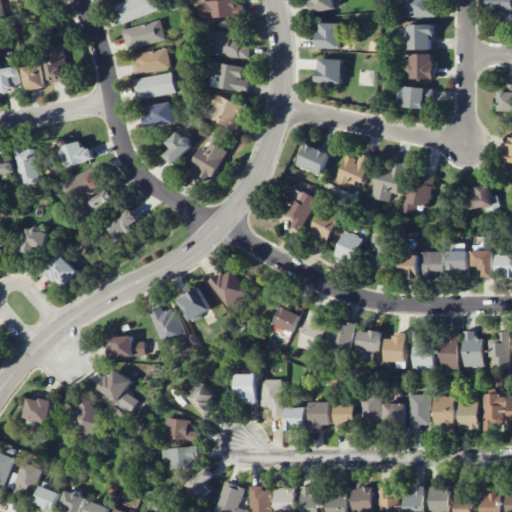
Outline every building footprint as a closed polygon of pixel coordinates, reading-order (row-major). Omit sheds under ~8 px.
[(126,0),(114,5),(122,24),(159,10),(154,0),(126,0)] [(199,18),(243,17),(243,4),(236,4),(235,0),(221,0),(199,1),(199,18)] [(311,0),(312,12),(334,10),(333,0),(311,0)] [(402,0),(403,17),(435,17),(435,2),(431,2),(431,0),(402,0)] [(511,0),(487,0),(487,13),(500,13),(501,26),(511,25),(511,0)] [(166,40),(160,19),(123,29),(128,50),(166,40)] [(341,49),(342,23),(319,23),(319,48),(341,49)] [(409,50),(433,49),(433,25),(400,25),(400,42),(409,42),(409,50)] [(232,31),(208,30),(207,56),(250,57),(250,44),(232,43),(232,31)] [(68,80),(62,43),(43,46),(50,83),(68,80)] [(132,54),(136,74),(171,68),(167,48),(132,54)] [(435,54),(410,53),(410,78),(435,79),(435,54)] [(344,59),(319,58),(318,82),(343,83),(344,59)] [(245,67),(214,61),(209,86),(247,93),(250,80),(242,79),(245,67)] [(46,87),(41,63),(22,67),(27,91),(46,87)] [(22,89),(18,66),(0,69),(0,80),(2,92),(22,89)] [(176,93),(173,72),(134,79),(138,100),(176,93)] [(500,111),(511,110),(511,83),(507,84),(507,91),(499,91),(500,111)] [(398,98),(406,99),(405,107),(425,109),(425,100),(432,101),(433,89),(399,85),(398,98)] [(212,106),(216,107),(212,121),(237,129),(245,104),(215,95),(212,106)] [(151,113),(144,115),(147,128),(176,122),(171,101),(149,106),(151,113)] [(171,149),(164,155),(173,165),(193,146),(180,131),(166,143),(171,149)] [(60,148),(66,167),(95,158),(91,146),(84,149),(82,141),(60,148)] [(198,180),(201,174),(212,180),(228,151),(211,142),(207,150),(201,146),(186,174),(198,180)] [(298,166),(322,175),(330,153),(307,144),(298,166)] [(15,146),(20,187),(39,184),(35,149),(23,150),(23,145),(15,146)] [(0,174),(14,172),(10,149),(0,151),(0,174)] [(373,158),(361,152),(358,159),(347,154),(335,183),(349,189),(351,184),(360,187),(373,158)] [(373,198),(390,202),(392,193),(398,194),(405,163),(382,158),(373,198)] [(70,200),(104,183),(95,166),(61,182),(70,200)] [(435,177),(414,171),(402,212),(414,216),(417,205),(426,207),(435,177)] [(489,185),(468,188),(471,209),(492,207),(489,185)] [(294,224),(303,229),(317,198),(294,188),(290,196),(295,198),(287,215),(296,220),(294,224)] [(86,202),(96,219),(118,205),(108,189),(86,202)] [(326,245),(341,217),(324,207),(308,235),(326,245)] [(141,222),(131,208),(107,228),(118,241),(141,222)] [(48,230),(27,227),(23,254),(33,255),(34,248),(46,249),(48,230)] [(364,237),(345,231),(336,257),(355,264),(364,237)] [(395,235),(375,233),(370,272),(391,274),(395,235)] [(398,277),(419,277),(419,251),(408,250),(408,255),(399,255),(398,277)] [(494,251),(473,250),(473,267),(483,267),(483,277),(493,277),(494,251)] [(444,251),(424,251),(424,274),(444,274),(444,251)] [(448,270),(469,271),(469,252),(449,251),(448,270)] [(63,287),(79,271),(60,253),(44,270),(63,287)] [(511,254),(497,255),(498,277),(511,276),(511,254)] [(210,280),(226,307),(247,294),(231,268),(210,280)] [(188,321),(211,310),(200,288),(178,298),(188,321)] [(150,312),(163,347),(187,338),(173,303),(150,312)] [(275,325),(295,332),(303,307),(294,304),(293,310),(281,306),(275,325)] [(310,311),(298,346),(317,353),(330,318),(310,311)] [(328,349),(347,354),(356,324),(337,318),(328,349)] [(357,348),(378,352),(381,333),(361,329),(357,348)] [(484,367),(483,338),(475,338),(475,330),(463,331),(464,367),(484,367)] [(508,331),(498,331),(498,339),(490,339),(491,369),(510,368),(508,331)] [(385,362),(407,362),(408,333),(395,332),(395,339),(386,338),(385,362)] [(458,369),(458,332),(441,332),(440,369),(458,369)] [(115,357),(146,356),(145,341),(133,342),(133,336),(114,336),(115,357)] [(413,336),(413,370),(433,370),(433,336),(413,336)] [(126,392),(133,381),(114,368),(100,390),(118,401),(115,406),(129,416),(139,400),(126,392)] [(236,374),(237,397),(246,397),(246,403),(258,403),(257,373),(236,374)] [(282,380),(261,379),(261,406),(271,407),(271,417),(282,417),(282,380)] [(205,417),(215,410),(208,401),(215,397),(206,384),(189,396),(205,417)] [(430,394),(409,394),(409,430),(420,430),(420,424),(430,424),(430,394)] [(484,431),(495,430),(494,423),(504,423),(504,394),(483,394),(484,431)] [(405,403),(381,403),(381,395),(361,395),(361,425),(381,425),(381,424),(406,424),(405,403)] [(49,423),(53,401),(30,396),(25,418),(49,423)] [(455,397),(435,396),(434,424),(443,425),(443,431),(453,431),(455,397)] [(72,411),(84,437),(106,427),(94,401),(72,411)] [(479,429),(479,401),(457,402),(457,429),(479,429)] [(332,402),(310,402),(310,431),(323,431),(323,424),(331,424),(332,402)] [(355,432),(356,405),(336,404),(335,432),(355,432)] [(307,429),(306,407),(286,408),(286,430),(307,429)] [(200,432),(190,431),(191,420),(166,418),(164,439),(199,442),(200,432)] [(172,469),(195,468),(194,458),(200,458),(200,447),(164,448),(164,462),(172,462),(172,469)] [(16,458),(0,451),(0,489),(3,490),(16,458)] [(41,468),(22,462),(13,493),(33,499),(41,468)] [(198,501),(212,491),(205,482),(213,477),(207,468),(185,484),(198,501)] [(245,487),(225,481),(215,511),(244,511),(246,510),(238,508),(245,487)] [(61,492),(41,485),(35,505),(54,511),(61,492)] [(319,511),(319,486),(300,486),(300,511),(319,511)] [(397,511),(397,492),(390,493),(390,486),(378,486),(378,511),(397,511)] [(424,511),(424,486),(412,486),(412,493),(403,493),(403,511),(424,511)] [(250,487),(249,511),(269,511),(270,488),(250,487)] [(295,511),(296,487),(275,487),(274,511),(295,511)] [(372,487),(352,487),(353,511),(373,511),(372,487)] [(450,511),(450,487),(430,487),(430,511),(450,511)] [(455,511),(472,511),(472,487),(455,488),(455,511)] [(60,511),(81,511),(87,496),(69,490),(60,511)] [(326,511),(345,511),(347,490),(327,490),(326,511)] [(481,511),(501,511),(502,491),(482,490),(481,511)] [(107,511),(110,507),(91,500),(86,511),(107,511)]
